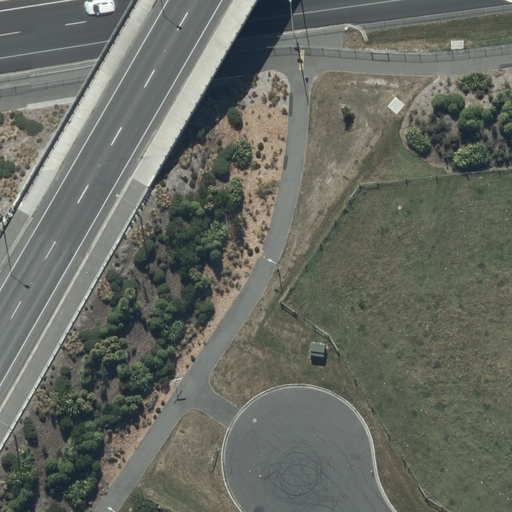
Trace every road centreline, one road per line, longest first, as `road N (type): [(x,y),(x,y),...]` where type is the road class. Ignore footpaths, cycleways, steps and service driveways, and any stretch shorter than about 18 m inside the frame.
road 1 (secondary): [(0,338),(195,0)]
road 2 (motorway): [(229,0),(0,34)]
